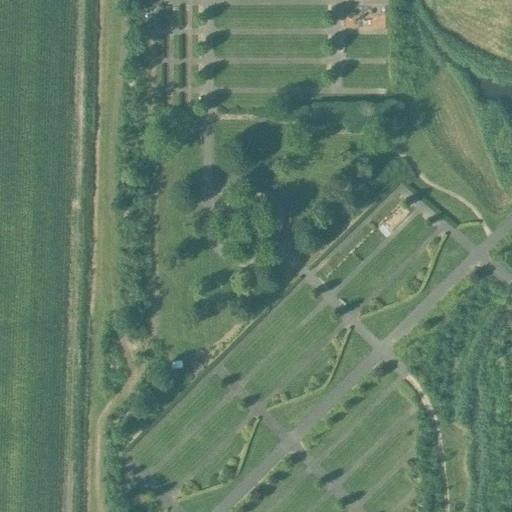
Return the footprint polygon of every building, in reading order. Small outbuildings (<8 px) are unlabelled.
[(0,0),(0,25),(25,26),(25,0),(0,0)] [(0,25),(0,53),(24,54),(25,26),(0,25)] [(0,53),(0,81),(24,82),(24,54),(0,53)] [(0,81),(0,110),(23,111),(24,82),(0,81)] [(0,136),(0,161),(20,162),(21,137),(0,136)] [(55,154),(55,162),(66,163),(66,154),(55,154)] [(0,161),(0,177),(20,178),(20,162),(0,161)] [(55,162),(54,171),(66,171),(66,163),(55,162)] [(0,177),(0,194),(19,195),(20,178),(0,177)] [(54,188),(54,196),(65,196),(65,188),(54,188)] [(0,219),(19,220),(19,195),(0,194),(0,219)] [(54,196),(53,204),(65,205),(65,196),(54,196)] [(0,401),(0,440),(7,441),(8,402),(0,401)] [(8,402),(7,441),(36,442),(37,403),(8,402)]
